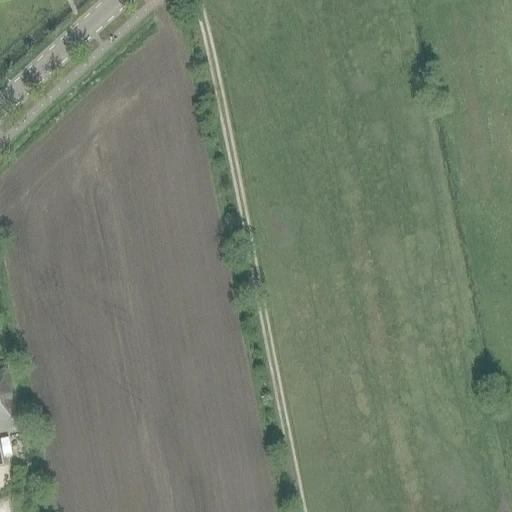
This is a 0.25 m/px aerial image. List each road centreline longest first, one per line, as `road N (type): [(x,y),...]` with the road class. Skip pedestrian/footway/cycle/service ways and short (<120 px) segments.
road 1 (track): [(194,0),(298,511)]
road 2 (tertiary): [(0,108),(118,0)]
